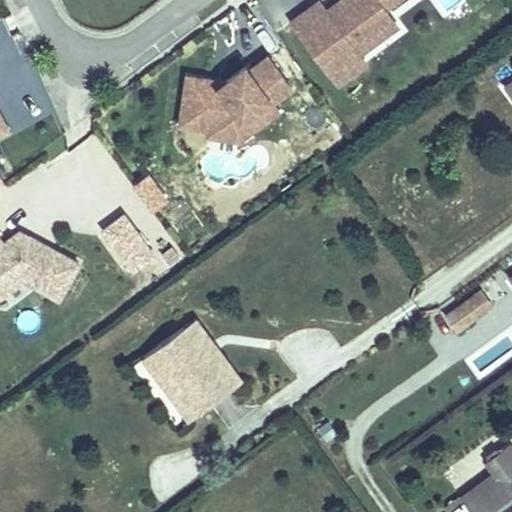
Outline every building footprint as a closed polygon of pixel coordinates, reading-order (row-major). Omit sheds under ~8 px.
[(375,42),(366,30),(388,13),(384,9),(395,0),(346,0),(348,3),(341,8),(337,3),(327,11),(319,0),(292,21),(311,47),(315,44),(323,56),(320,58),(338,83),(365,63),(359,54),(375,42)] [(341,8),(348,3),(346,0),(341,0),(337,3),(341,8)] [(375,42),(397,25),(388,13),(366,30),(375,42)] [(278,109),(273,102),(292,88),(268,56),(249,70),(246,66),(226,81),(188,75),(181,123),(209,128),(208,134),(239,139),(278,109)] [(0,134),(9,129),(0,113),(0,134)] [(154,255),(124,215),(104,229),(134,270),(154,255)] [(79,263),(29,236),(26,242),(13,236),(4,243),(0,238),(0,295),(22,279),(59,299),(79,263)] [(493,304),(482,288),(461,303),(473,319),(493,304)] [(473,319),(461,303),(445,315),(457,331),(473,319)] [(242,380),(196,317),(183,326),(230,389),(242,380)] [(230,389),(183,326),(143,356),(190,419),(230,389)] [(511,446),(509,443),(501,449),(511,463),(511,446)] [(511,511),(511,463),(501,449),(486,460),(498,477),(451,511),(511,511)]
